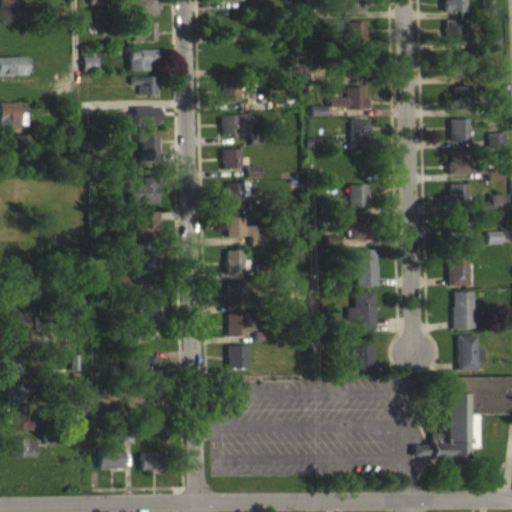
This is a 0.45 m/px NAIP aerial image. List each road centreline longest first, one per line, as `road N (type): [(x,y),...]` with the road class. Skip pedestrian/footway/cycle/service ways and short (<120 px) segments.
road 1 (residential): [(177,0),(196,511)]
road 2 (residential): [(0,501),(511,499)]
road 3 (residential): [(413,0),(430,370)]
